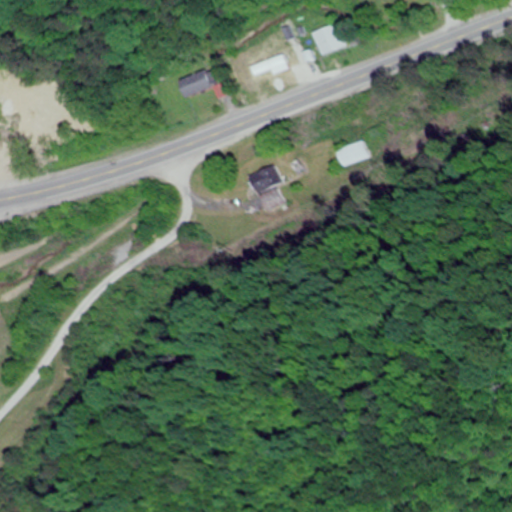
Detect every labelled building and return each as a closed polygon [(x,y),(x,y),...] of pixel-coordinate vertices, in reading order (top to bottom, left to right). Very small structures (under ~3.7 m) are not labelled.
[(322,57),(346,46),(336,24),(312,35),(322,57)] [(214,92),(209,72),(181,79),(186,99),(214,92)] [(0,112),(0,120),(9,140),(26,132),(14,106),(0,112)] [(371,158),(364,141),(338,151),(344,168),(371,158)] [(256,194),(283,184),(276,167),(250,177),(256,194)] [(259,198),(268,213),(284,204),(276,189),(259,198)]
